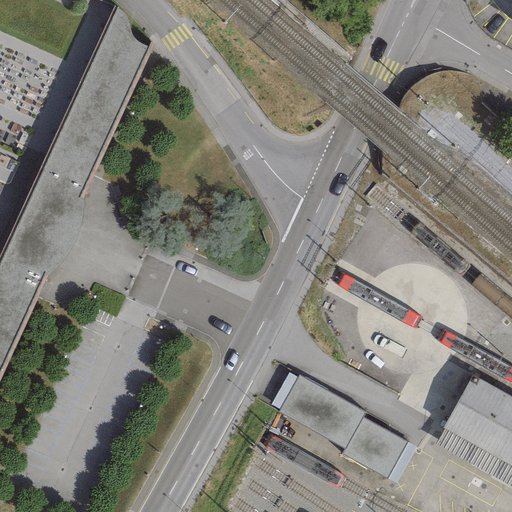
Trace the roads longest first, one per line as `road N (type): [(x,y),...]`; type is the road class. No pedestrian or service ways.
road 1 (secondary): [(307,230),(157,511)]
road 2 (unclassified): [(134,0),(173,39),(307,230)]
road 3 (secondary): [(403,19),(307,230)]
road 4 (unknown): [(258,327),(388,402),(422,401),(443,389)]
road 5 (residential): [(511,80),(403,19)]
